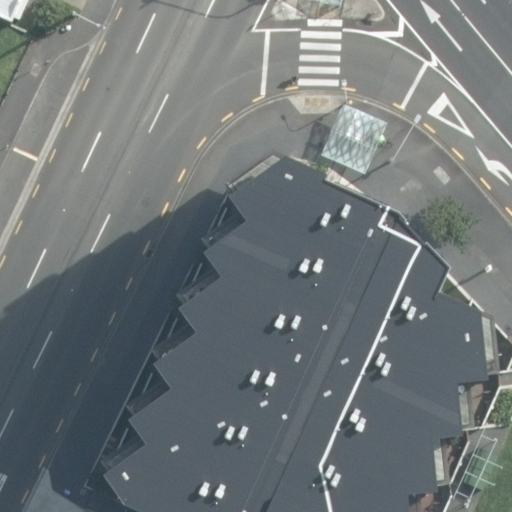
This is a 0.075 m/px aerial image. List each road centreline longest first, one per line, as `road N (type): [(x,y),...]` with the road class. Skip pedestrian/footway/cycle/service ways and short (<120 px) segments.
road 1 (trunk): [(511,119),(366,64),(321,57),(244,68),(195,90),(111,152)]
road 2 (secondary): [(111,152),(0,387)]
road 3 (secondary): [(188,0),(111,152)]
